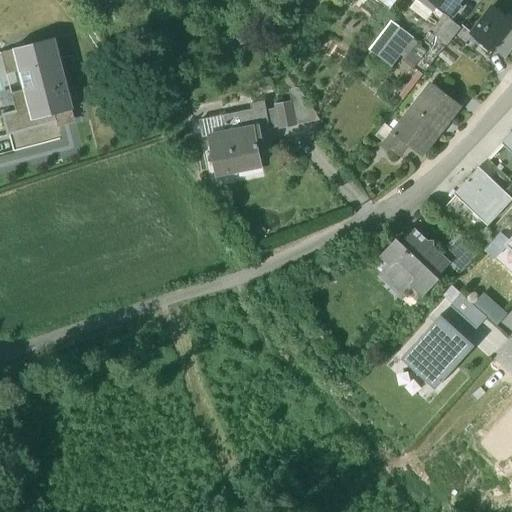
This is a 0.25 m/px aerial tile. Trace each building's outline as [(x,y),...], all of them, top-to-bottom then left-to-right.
[(416,0),(411,8),(426,20),(438,5),(431,0),(416,0)] [(464,0),(431,0),(438,5),(452,16),(464,0)] [(511,21),(493,7),(471,35),(482,42),(493,50),(494,48),(511,25),(511,21)] [(449,17),(435,36),(447,45),(461,26),(449,17)] [(511,48),(511,25),(494,48),(505,57),(511,48)] [(413,38),(400,28),(378,57),(391,66),(413,38)] [(482,42),(474,37),(472,41),(479,46),(482,42)] [(13,50),(28,108),(51,102),(54,115),(75,109),(56,39),(13,50)] [(395,131),(394,133),(408,144),(419,152),(434,132),(438,134),(460,105),(432,83),(395,131)] [(292,102),(296,125),(320,120),(300,89),(290,91),(292,102)] [(51,102),(28,108),(3,115),(8,136),(56,123),(54,115),(51,102)] [(203,137),(211,135),(260,126),(261,131),(270,129),(270,128),(266,110),(265,102),(252,105),(253,110),(200,120),(203,137)] [(292,102),(276,105),(276,108),(280,126),(280,128),(296,125),(292,102)] [(276,108),(271,109),(266,110),(270,128),(280,126),(276,108)] [(394,133),(395,131),(386,123),(377,135),(400,153),(408,144),(394,133)] [(260,126),(211,135),(217,175),(219,175),(218,174),(237,170),(237,171),(238,171),(237,164),(260,159),(261,159),(258,143),(263,142),(261,131),(260,126)] [(511,130),(502,142),(511,151),(511,130)] [(260,159),(237,164),(238,171),(239,175),(263,171),(260,159)] [(511,199),(504,191),(479,167),(455,192),(489,224),(511,200),(511,199)] [(428,239),(416,228),(402,242),(397,237),(382,254),(391,263),(385,269),(385,276),(402,291),(408,291),(414,285),(424,294),(440,277),(438,275),(449,263),(451,261),(441,252),(435,246),(433,246),(433,241),(428,242),(428,239)] [(459,233),(441,252),(451,261),(449,263),(460,273),(477,255),(459,233)] [(475,302),(498,323),(509,312),(486,291),(475,302)] [(450,306),(477,329),(487,317),(461,294),(450,306)] [(402,358),(435,388),(474,346),(441,316),(402,358)] [(444,410),(386,360),(369,380),(427,430),(444,410)]
